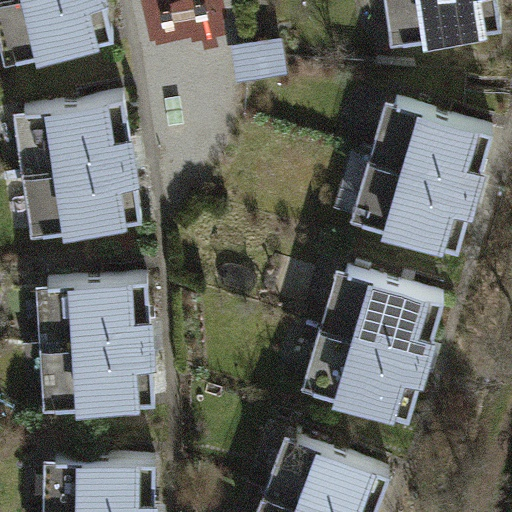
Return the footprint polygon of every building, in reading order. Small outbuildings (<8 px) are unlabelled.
[(121,35),(112,0),(5,0),(20,60),(121,35)] [(505,26),(501,0),(396,0),(402,39),(505,26)] [(247,48),(230,51),(233,69),(237,87),(255,83),(291,77),(287,60),(284,41),(247,48)] [(133,162),(125,99),(22,112),(30,175),(133,162)] [(477,191),(494,130),(394,102),(377,164),(477,191)] [(141,225),(133,162),(30,175),(38,238),(141,225)] [(460,252),(477,191),(377,164),(360,225),(460,252)] [(432,361),(449,300),(349,273),(332,334),(432,361)] [(153,342),(150,279),(46,284),(50,348),(153,342)] [(415,423),(432,361),(332,334),(315,395),(415,423)] [(157,405),(153,342),(50,348),(53,411),(157,405)] [(310,511),(383,511),(397,477),(300,440),(277,499),(310,511)] [(157,511),(157,459),(53,460),(53,511),(157,511)] [(310,511),(277,499),(272,511),(310,511)]
